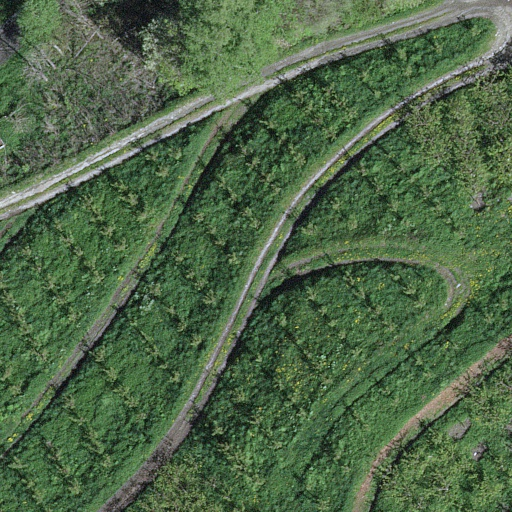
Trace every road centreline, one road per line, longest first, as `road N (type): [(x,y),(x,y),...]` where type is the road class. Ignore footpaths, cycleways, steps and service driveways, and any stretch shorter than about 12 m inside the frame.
road 1 (track): [(108,511),(181,426),(305,197),(390,118),(494,61),(511,37)]
road 2 (track): [(511,20),(506,6),(477,3),(263,76),(0,210)]
